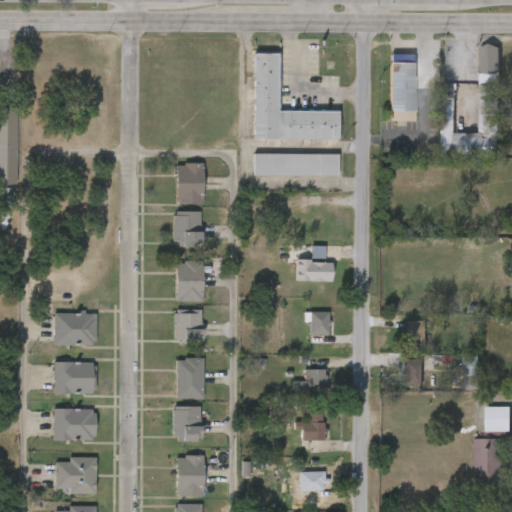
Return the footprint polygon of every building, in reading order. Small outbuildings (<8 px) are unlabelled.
[(480,45),(498,45),(498,75),(480,75),(480,45)] [(277,52),(277,110),(337,110),(337,138),(252,138),(252,52),(277,52)] [(389,121),(389,55),(414,55),(414,121),(389,121)] [(498,156),(439,155),(440,96),(453,97),(452,133),(479,133),(480,84),(499,84),(498,156)] [(0,184),(0,107),(14,107),(14,184),(0,184)] [(336,176),(250,176),(250,153),(336,153),(336,176)] [(175,162),(202,162),(202,202),(175,202),(175,162)] [(0,204),(0,209),(13,208),(13,188),(0,188),(0,204)] [(171,213),(200,213),(200,246),(171,246),(171,213)] [(201,260),(201,301),(175,301),(175,260),(201,260)] [(325,280),(307,280),(307,262),(325,262),(325,280)] [(52,344),(52,312),(94,312),(94,344),(52,344)] [(172,343),(172,312),(200,312),(200,343),(172,343)] [(306,315),(323,315),(323,343),(305,343),(306,315)] [(425,320),(425,346),(401,346),(402,320),(425,320)] [(460,355),(479,355),(479,376),(460,376),(460,355)] [(202,357),(202,398),(174,398),(174,357),(202,357)] [(420,385),(400,385),(400,359),(420,359),(420,385)] [(92,361),(92,392),(52,392),(52,361),(92,361)] [(302,369),(324,369),(324,387),(302,387),(302,369)] [(172,406),(199,406),(199,441),(172,441),(172,406)] [(485,431),(485,406),(510,406),(510,431),(485,431)] [(93,408),(93,440),(51,440),(51,408),(93,408)] [(301,439),(301,409),(323,409),(323,439),(301,439)] [(471,438),(506,439),(505,482),(471,481),(471,438)] [(202,455),(202,496),(175,496),(175,455),(202,455)] [(93,492),(53,492),(53,457),(93,457),(93,492)] [(307,500),(294,500),(294,466),(323,466),(323,490),(307,490),(307,500)]
